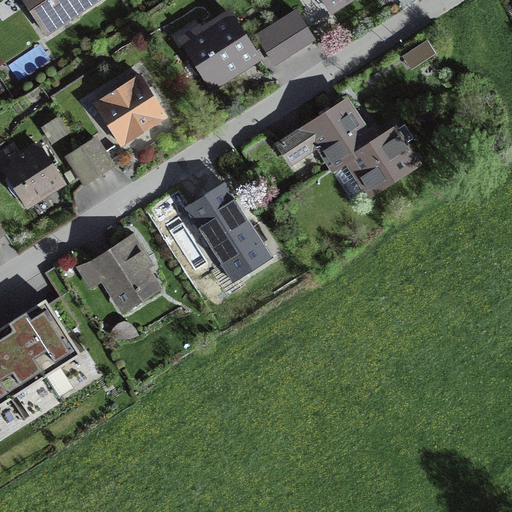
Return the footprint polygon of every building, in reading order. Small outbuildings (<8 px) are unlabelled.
[(92,0),(25,0),(42,25),(76,2),(81,8),(92,0)] [(344,0),(325,0),(331,9),(344,0)] [(313,38),(297,12),(272,28),(288,54),(313,38)] [(257,55),(230,14),(185,44),(211,85),(257,55)] [(272,28),(258,36),(275,62),(288,54),(272,28)] [(415,49),(423,61),(435,53),(427,41),(415,49)] [(140,77),(97,104),(121,142),(164,115),(140,77)] [(334,168),(373,142),(346,100),(309,124),(308,123),(278,143),(291,162),(318,145),(334,168)] [(334,168),(335,169),(348,161),(370,195),(418,164),(395,128),(373,142),(334,168)] [(82,147),(99,175),(113,166),(96,138),(82,147)] [(27,203),(61,181),(40,147),(20,159),(22,161),(6,171),(27,203)] [(99,175),(82,147),(68,155),(85,183),(99,175)] [(246,221),(223,185),(188,207),(197,220),(193,222),(195,226),(198,224),(212,246),(219,241),(230,258),(222,263),(234,281),(271,257),(247,220),(246,221)] [(148,262),(131,235),(92,261),(80,267),(91,283),(104,275),(124,309),(157,288),(143,266),(148,262)] [(81,354),(45,299),(9,321),(45,377),(81,354)] [(9,321),(0,327),(0,382),(10,399),(45,377),(9,321)] [(0,405),(10,399),(0,382),(0,405)]
